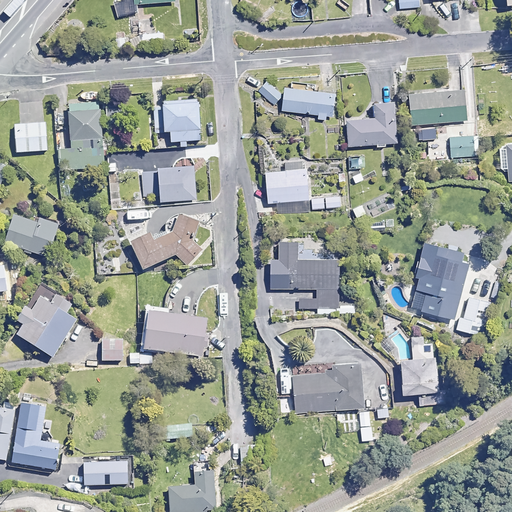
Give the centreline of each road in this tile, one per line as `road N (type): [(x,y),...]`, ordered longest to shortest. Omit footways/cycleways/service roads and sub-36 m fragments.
road 1 (residential): [(221,62),(237,424)]
road 2 (residential): [(511,41),(221,62)]
road 3 (residential): [(221,62),(0,77)]
